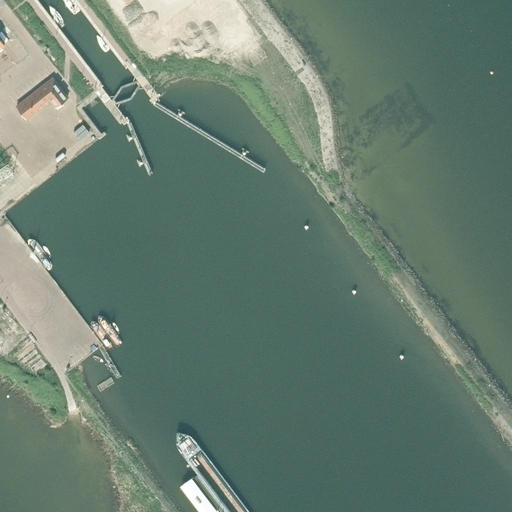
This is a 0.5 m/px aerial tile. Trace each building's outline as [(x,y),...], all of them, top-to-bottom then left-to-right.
[(9,13),(4,17),(17,35),(22,31),(9,13)] [(53,76),(16,106),(27,119),(50,101),(55,108),(69,97),(53,76)] [(20,254),(6,262),(15,277),(29,269),(20,254)] [(5,263),(0,267),(0,282),(3,286),(15,277),(5,263)] [(39,288),(22,300),(31,313),(48,302),(39,288)] [(63,318),(44,330),(53,344),(72,331),(63,318)] [(219,511),(195,480),(183,490),(200,511),(219,511)]
